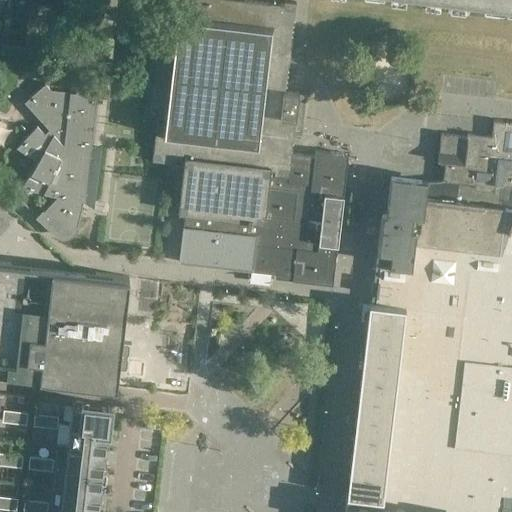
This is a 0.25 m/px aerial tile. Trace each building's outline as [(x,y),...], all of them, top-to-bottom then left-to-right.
[(171,157),(172,158),(174,142),(284,155),(284,151),(292,152),(299,91),(286,89),(296,1),(286,0),(283,0),(284,3),(254,0),(170,0),(168,24),(175,24),(174,33),(160,31),(150,113),(165,115),(164,123),(156,123),(152,160),(170,162),(171,157)] [(99,147),(94,147),(91,146),(99,82),(94,82),(87,69),(86,68),(85,67),(84,67),(83,67),(81,67),(80,68),(79,69),(79,70),(78,71),(76,91),(50,88),(45,82),(24,101),(49,128),(45,132),(37,125),(16,147),(38,159),(22,187),(57,195),(38,216),(55,232),(57,233),(58,234),(60,235),(63,235),(65,235),(66,235),(68,235),(70,234),(72,233),(73,232),(74,231),(75,230),(76,229),(77,227),(77,225),(83,201),(85,201),(85,198),(92,199),(93,200),(94,199),(95,187),(95,182),(95,177),(95,175),(94,172),(94,171),(94,170),(94,167),(94,165),(96,161),(98,156),(99,153),(100,149),(100,147),(99,146),(99,147)] [(511,150),(511,121),(493,119),(491,142),(489,141),(489,149),(491,149),(491,156),(511,158),(511,157),(511,150)] [(474,188),(484,189),(489,149),(489,141),(468,139),(468,135),(441,132),(437,160),(445,160),(442,179),(475,183),(474,188)] [(275,235),(284,155),(174,142),(172,158),(175,158),(175,159),(176,159),(176,158),(184,159),(178,211),(179,211),(180,208),(186,208),(184,224),(183,224),(179,261),(180,261),(180,257),(215,261),(215,265),(271,272),(275,235)] [(284,151),(284,155),(275,235),(337,242),(343,195),(348,153),(315,149),(315,150),(316,151),(315,155),(292,152),(284,151)] [(495,183),(511,185),(511,150),(511,157),(511,158),(491,156),(491,149),(489,149),(484,189),(494,190),(495,183)] [(375,261),(380,262),(411,265),(414,244),(412,244),(418,198),(424,198),(426,177),(391,173),(385,216),(381,215),(375,261)] [(412,244),(414,244),(501,254),(511,223),(511,222),(511,208),(505,208),(505,207),(504,207),(504,208),(483,205),(483,204),(482,204),(482,205),(462,203),(462,202),(461,202),(461,203),(440,200),(441,199),(439,199),(439,200),(424,198),(418,198),(412,244)] [(445,288),(442,312),(437,354),(459,357),(462,336),(466,294),(469,271),(511,276),(511,222),(511,223),(501,254),(414,244),(411,265),(380,262),(378,279),(445,288)] [(337,242),(275,235),(271,272),(283,273),(283,278),(333,283),(337,242)] [(131,338),(122,337),(129,276),(0,260),(0,371),(116,385),(119,365),(127,366),(131,338)] [(466,294),(511,298),(511,276),(469,271),(466,294)] [(405,306),(405,307),(442,312),(445,288),(378,279),(375,302),(405,306)] [(511,298),(466,294),(462,336),(489,339),(491,318),(511,319),(511,298)] [(403,325),(405,307),(405,306),(375,302),(369,301),(367,320),(403,325)] [(405,307),(403,325),(401,344),(399,363),(396,382),(395,394),(432,398),(437,354),(442,312),(405,307)] [(459,357),(511,362),(511,319),(491,318),(489,339),(462,336),(459,357)] [(364,339),(401,344),(403,325),(367,320),(364,339)] [(362,358),(399,363),(401,344),(364,339),(362,358)] [(511,362),(459,357),(437,354),(432,398),(395,394),(394,401),(392,420),(389,439),(387,458),(385,477),(384,486),(428,492),(429,484),(503,493),(511,494),(511,362)] [(360,377),(396,382),(399,363),(362,358),(360,377)] [(394,401),(395,394),(396,382),(360,377),(358,396),(394,401)] [(394,401),(358,396),(356,415),(392,420),(394,401)] [(84,401),(75,400),(71,400),(69,423),(70,423),(106,427),(107,427),(110,404),(84,401)] [(2,420),(14,422),(16,410),(4,408),(2,420)] [(28,411),(16,410),(14,422),(26,423),(28,411)] [(33,424),(45,425),(47,413),(35,412),(33,424)] [(59,415),(47,413),(45,425),(57,427),(59,415)] [(356,415),(353,435),(389,439),(392,420),(356,415)] [(104,445),(105,445),(106,429),(106,427),(70,423),(68,444),(103,448),(104,445)] [(389,439),(353,435),(351,454),(387,458),(389,439)] [(101,467),(102,467),(104,451),(103,450),(103,448),(68,444),(65,465),(101,469),(101,467)] [(0,463),(9,465),(11,453),(0,451),(0,463)] [(23,454),(11,453),(9,465),(21,466),(23,454)] [(351,454),(349,473),(385,477),(387,458),(351,454)] [(28,467),(40,468),(42,456),(30,455),(28,467)] [(54,458),(42,456),(40,468),(52,470),(54,458)] [(63,486),(63,487),(99,491),(99,488),(100,488),(102,472),(101,472),(101,469),(65,465),(56,464),(53,485),(63,486)] [(383,497),(384,486),(385,477),(349,473),(347,493),(383,497)] [(500,511),(503,493),(429,484),(428,492),(384,486),(383,497),(347,493),(346,500),(365,502),(385,505),(404,507),(423,509),(442,511),(452,511),(500,511)] [(96,510),(97,510),(99,494),(98,493),(99,491),(63,487),(61,507),(96,511),(96,510)] [(18,497),(6,496),(4,508),(16,509),(18,497)] [(23,510),(35,511),(37,499),(25,498),(23,510)] [(47,511),(49,501),(37,499),(35,511),(41,511),(47,511)] [(344,511),(364,511),(365,502),(346,500),(344,511)] [(364,511),(384,511),(385,505),(365,502),(364,511)]
